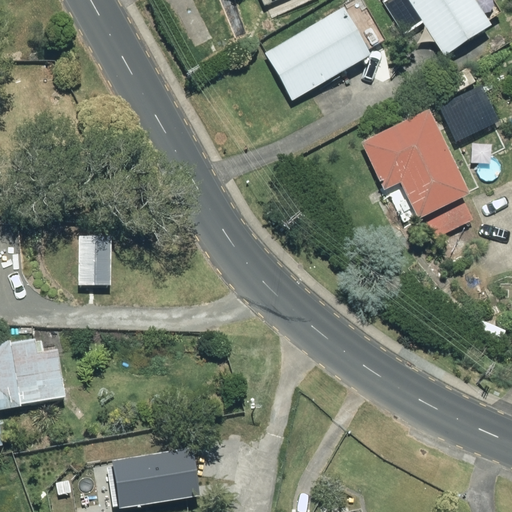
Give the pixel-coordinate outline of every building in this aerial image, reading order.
[(262,0),(266,8),(284,0),(262,0)] [(494,31),(474,0),(387,0),(385,2),(405,37),(424,25),(447,61),(494,31)] [(347,13),(268,57),(294,104),(373,61),(347,13)] [(432,116),(364,148),(386,194),(403,186),(422,224),(473,200),(432,116)] [(0,415),(24,412),(24,410),(68,403),(61,356),(39,359),(37,344),(0,349),(0,457),(1,458),(0,451),(5,450),(0,420),(0,415)] [(184,450),(92,465),(99,511),(144,511),(144,510),(192,502),(184,450)]
